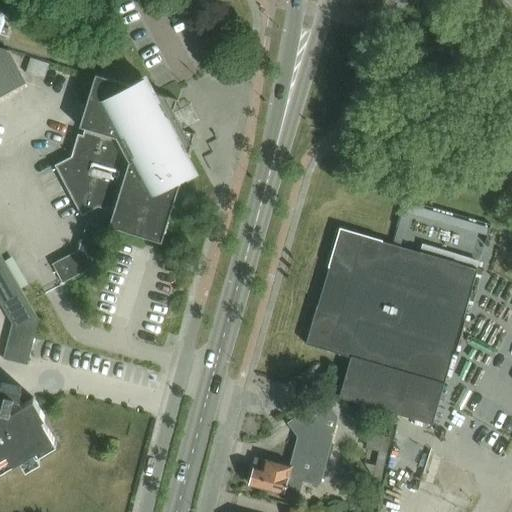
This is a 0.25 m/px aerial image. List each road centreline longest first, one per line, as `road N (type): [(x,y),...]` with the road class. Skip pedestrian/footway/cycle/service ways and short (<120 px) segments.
road 1 (secondary): [(314,0),(208,391)]
road 2 (residential): [(204,511),(234,397),(208,391)]
road 3 (secondary): [(208,391),(176,511)]
